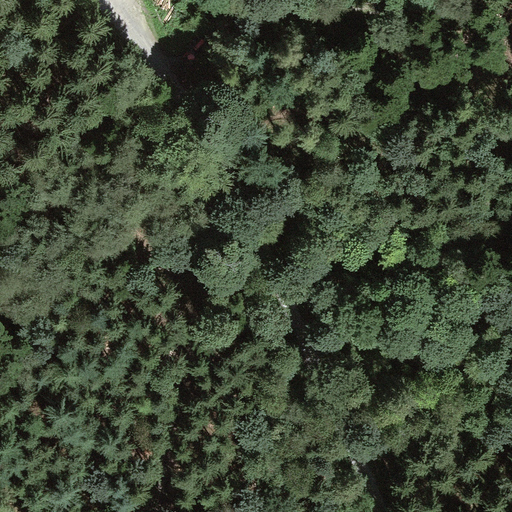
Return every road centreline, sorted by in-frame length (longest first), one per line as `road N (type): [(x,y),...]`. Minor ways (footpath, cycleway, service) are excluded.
road 1 (track): [(210,132),(382,511)]
road 2 (track): [(210,132),(178,420),(153,511)]
road 3 (track): [(168,81),(240,17),(427,0)]
road 4 (track): [(89,0),(210,132)]
